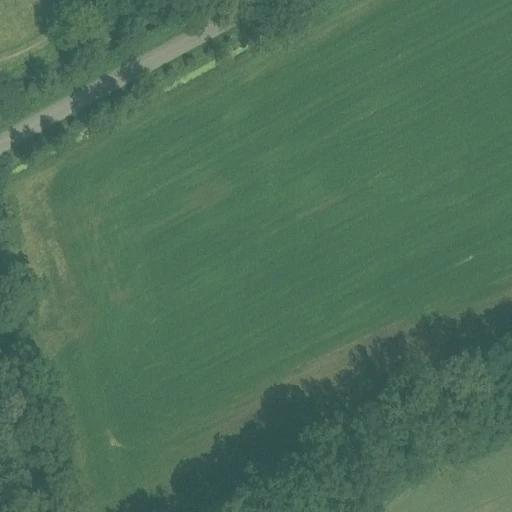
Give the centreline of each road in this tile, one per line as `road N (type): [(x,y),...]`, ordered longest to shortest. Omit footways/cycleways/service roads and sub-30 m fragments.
road 1 (unclassified): [(0,147),(263,0)]
road 2 (track): [(0,385),(30,511)]
